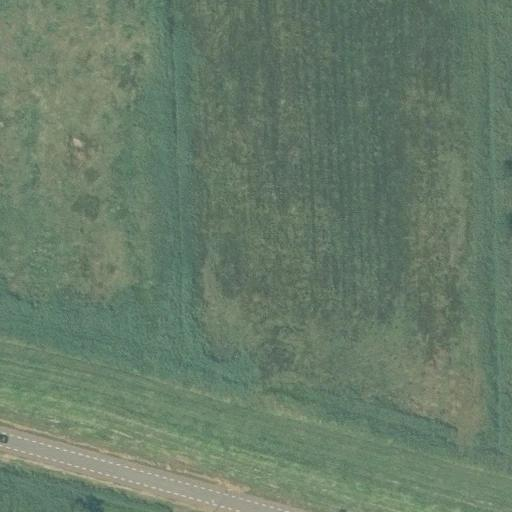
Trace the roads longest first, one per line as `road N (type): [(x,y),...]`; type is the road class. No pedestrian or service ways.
road 1 (track): [(0,351),(511,487)]
road 2 (unclassified): [(254,511),(0,440)]
